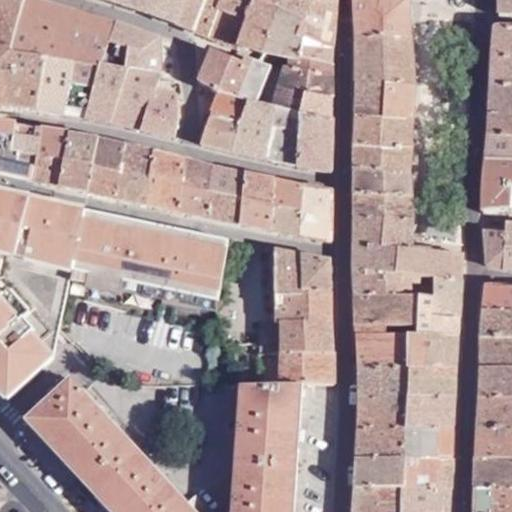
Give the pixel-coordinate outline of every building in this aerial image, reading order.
[(0,0),(0,107),(38,112),(46,61),(13,55),(27,0),(0,0)] [(117,26),(28,0),(27,0),(13,55),(46,61),(75,65),(100,70),(101,65),(105,66),(117,26)] [(99,0),(156,17),(178,26),(179,26),(188,0),(99,0)] [(188,0),(179,26),(194,32),(203,0),(188,0)] [(203,0),(194,32),(209,38),(223,3),(209,0),(203,0)] [(209,0),(223,3),(209,38),(235,50),(237,46),(241,36),(253,0),(209,0)] [(276,16),(281,0),(253,0),(241,36),(237,46),(235,50),(237,50),(239,45),(263,54),(276,16)] [(306,40),(333,49),(336,0),(281,0),(276,16),(263,54),(257,63),(270,68),(286,68),(294,69),(298,60),(304,62),(304,59),(306,40)] [(355,0),(358,39),(412,41),(412,40),(408,0),(355,0)] [(511,0),(499,0),(499,17),(511,17),(511,0)] [(161,40),(117,26),(105,66),(129,72),(162,76),(161,40)] [(511,30),(494,30),(491,92),(511,92),(511,30)] [(358,40),(357,85),(388,87),(416,88),(412,41),(358,39),(358,40)] [(332,64),(333,49),(306,40),(304,59),(332,64)] [(270,68),(257,63),(245,58),(245,59),(234,54),(231,59),(212,51),(199,83),(218,96),(248,103),(273,108),(279,90),(286,68),(270,68)] [(332,77),(332,64),(304,59),(304,62),(298,60),(294,69),(332,77)] [(46,61),(38,112),(65,116),(75,65),(46,61)] [(75,65),(65,116),(86,120),(100,70),(75,65)] [(103,123),(112,124),(129,72),(105,66),(101,65),(100,70),(86,120),(103,123)] [(332,99),(332,77),(294,69),(286,68),(279,90),(314,96),(332,99)] [(148,111),(179,120),(177,97),(156,92),(162,76),(129,72),(112,124),(141,132),(148,111)] [(357,85),(357,119),(388,119),(388,87),(357,85)] [(388,119),(414,119),(416,88),(388,87),(388,119)] [(331,121),(332,99),(314,96),(279,90),(273,108),(276,109),(300,114),(331,121)] [(511,92),(491,92),(490,117),(502,118),(511,118),(511,92)] [(248,103),(218,96),(211,116),(241,124),(248,103)] [(276,109),(273,108),(248,103),(241,124),(232,153),(266,160),(272,130),(276,109)] [(299,135),(300,114),(276,109),(272,130),(299,135)] [(175,140),(179,120),(148,111),(141,132),(175,140)] [(331,174),(331,121),(300,114),(299,135),(297,167),(331,174)] [(241,124),(211,116),(200,146),(232,153),(241,124)] [(511,118),(502,118),(490,117),(488,140),(511,140),(511,118)] [(357,119),(356,147),(413,150),(414,119),(388,119),(357,119)] [(0,182),(33,190),(34,182),(38,158),(14,153),(17,128),(0,125),(0,182)] [(38,158),(43,132),(17,128),(14,153),(38,158)] [(297,167),(299,135),(272,130),(266,160),(297,167)] [(64,162),(69,137),(43,132),(38,158),(64,162)] [(94,169),(98,142),(69,137),(64,162),(59,188),(88,195),(94,169)] [(511,140),(488,140),(487,159),(511,162),(511,140)] [(121,175),(125,148),(98,142),(94,169),(121,175)] [(356,147),(355,173),(410,174),(413,150),(356,147)] [(150,182),(153,155),(125,148),(121,175),(149,182),(150,182)] [(180,188),(184,162),(153,155),(150,182),(149,182),(145,207),(176,213),(180,188)] [(59,188),(64,162),(38,158),(34,182),(59,188)] [(511,162),(487,159),(483,213),(509,211),(510,211),(511,187),(511,162)] [(209,194),(212,168),(184,162),(180,188),(209,194)] [(241,201),(243,175),(212,168),(209,194),(241,201)] [(117,201),(121,175),(94,169),(88,195),(117,201)] [(355,173),(355,196),(412,198),(410,174),(355,173)] [(145,207),(149,182),(121,175),(117,201),(145,207)] [(271,207),(273,181),(243,175),(241,201),(239,227),(268,233),(271,207)] [(299,212),(301,187),(273,181),(271,207),(299,212)] [(330,192),(301,187),(299,212),(297,239),(307,240),(328,244),(330,192)] [(176,213),(206,220),(209,194),(180,188),(176,213)] [(206,220),(239,227),(241,201),(209,194),(206,220)] [(0,400),(7,408),(59,366),(0,301),(0,260),(75,278),(222,310),(232,248),(0,196),(0,400)] [(355,196),(355,247),(399,249),(413,250),(412,198),(355,196)] [(297,239),(299,212),(271,207),(268,233),(293,238),(297,239)] [(504,272),(506,233),(485,231),(487,267),(504,272)] [(355,247),(355,271),(397,275),(399,249),(355,247)] [(397,275),(412,277),(431,279),(431,252),(413,250),(399,249),(397,275)] [(282,353),(334,354),(332,325),(332,296),(303,293),(302,256),(275,251),(276,326),(281,326),(282,353)] [(431,279),(461,282),(462,254),(431,252),(431,279)] [(303,293),(332,296),(332,262),(302,256),(303,293)] [(355,271),(356,298),(414,298),(412,277),(397,275),(355,271)] [(412,277),(414,298),(418,299),(418,316),(459,317),(461,282),(431,279),(412,277)] [(485,287),(483,313),(511,314),(511,287),(502,287),(485,287)] [(356,298),(357,335),(408,337),(417,338),(418,316),(418,299),(414,298),(356,298)] [(511,314),(483,313),(482,339),(511,339),(511,314)] [(417,338),(457,338),(459,317),(418,316),(417,338)] [(357,335),(359,369),(408,369),(408,337),(357,335)] [(408,337),(408,369),(457,369),(457,338),(417,338),(408,337)] [(511,339),(482,339),(482,370),(511,369),(511,339)] [(303,388),(334,388),(334,354),(282,353),(258,354),(258,387),(278,387),(303,388)] [(359,369),(359,400),(409,400),(455,399),(457,369),(408,369),(359,369)] [(511,369),(482,370),(480,400),(511,400),(511,369)] [(86,483),(132,441),(84,390),(82,391),(72,380),(28,421),(41,435),(47,431),(78,466),(73,470),(78,474),(86,483)] [(301,414),(303,388),(278,387),(258,387),(240,385),(235,466),(297,471),(299,452),(292,451),(294,414),(301,414)] [(407,425),(407,430),(454,429),(455,399),(409,400),(407,425)] [(359,400),(359,431),(407,430),(407,425),(409,400),(359,400)] [(511,400),(480,400),(478,430),(499,429),(511,429),(511,400)] [(299,452),(301,414),(294,414),(292,451),(299,452)] [(404,461),(453,459),(454,429),(407,430),(404,461)] [(478,430),(477,460),(511,460),(511,429),(499,429),(478,430)] [(359,431),(357,461),(367,461),(404,462),(404,461),(407,430),(359,431)] [(47,431),(41,435),(73,470),(78,466),(47,431)] [(185,511),(192,506),(186,498),(157,468),(132,441),(86,483),(101,499),(106,495),(122,511),(185,511)] [(403,488),(402,491),(451,490),(453,459),(404,461),(404,462),(403,488)] [(511,460),(477,460),(475,490),(511,489),(511,460)] [(357,461),(355,490),(394,490),(402,491),(403,488),(404,462),(367,461),(357,461)] [(297,471),(235,466),(232,511),(287,511),(289,486),(296,486),(297,471)] [(294,511),(296,486),(289,486),(287,511),(294,511)] [(511,511),(511,489),(475,490),(474,511),(511,511)] [(355,490),(353,511),(401,511),(402,491),(394,490),(355,490)] [(402,491),(401,511),(449,511),(451,490),(402,491)] [(101,499),(112,511),(122,511),(106,495),(101,499)] [(212,511),(200,498),(192,506),(197,511),(212,511)]
